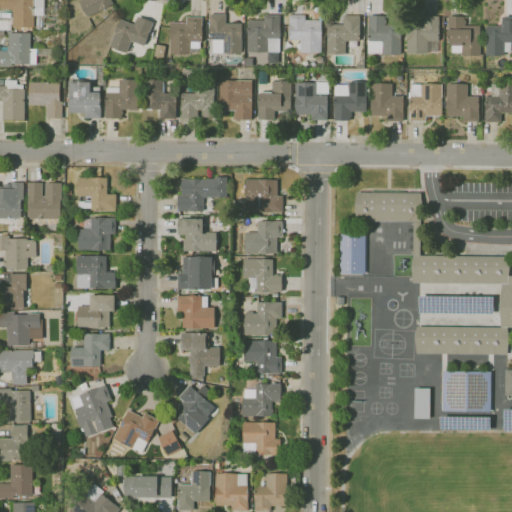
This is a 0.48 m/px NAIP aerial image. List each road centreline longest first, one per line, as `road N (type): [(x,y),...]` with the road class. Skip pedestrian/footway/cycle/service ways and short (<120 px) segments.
road 1 (residential): [(511,155),(0,150)]
road 2 (residential): [(318,154),(314,511)]
road 3 (residential): [(148,151),(147,372)]
